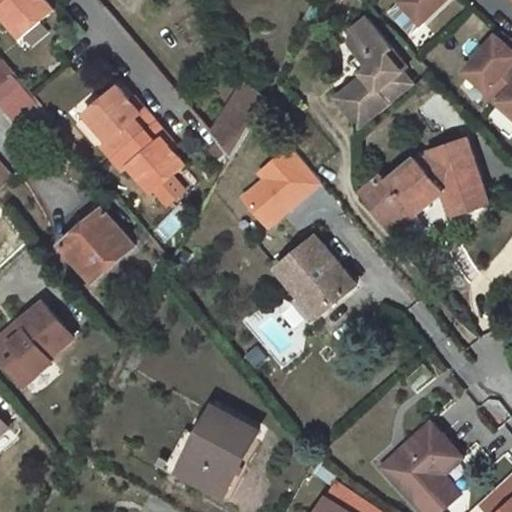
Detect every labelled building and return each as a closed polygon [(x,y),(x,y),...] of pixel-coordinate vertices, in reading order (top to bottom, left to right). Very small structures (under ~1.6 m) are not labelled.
[(0,0),(0,9),(22,35),(55,7),(48,0),(0,0)] [(393,0),(399,6),(401,3),(421,25),(447,0),(393,0)] [(413,87),(385,53),(389,49),(364,19),(348,32),(341,58),(358,79),(351,85),(353,88),(336,102),(359,131),(413,87)] [(464,71),(486,92),(481,96),(495,109),(497,107),(511,89),(511,49),(498,36),(464,71)] [(0,98),(37,142),(59,123),(0,54),(0,98)] [(236,153),(264,106),(270,96),(245,82),(215,131),(223,140),(235,155),(236,153)] [(107,146),(118,158),(159,122),(148,109),(144,112),(133,100),(121,86),(89,115),(112,141),(107,146)] [(511,89),(497,107),(511,121),(511,89)] [(133,100),(144,112),(148,109),(137,96),(133,100)] [(280,135),(262,115),(245,145),(256,151),(259,153),(280,135)] [(159,122),(118,158),(128,170),(134,166),(156,192),(189,164),(177,150),(166,138),(170,135),(159,122)] [(59,123),(37,142),(45,151),(67,133),(59,123)] [(181,147),(170,135),(166,138),(177,150),(181,147)] [(235,155),(223,140),(214,149),(228,167),(235,155)] [(250,162),(256,151),(245,145),(239,156),(250,162)] [(390,180),(366,199),(395,234),(418,215),(424,221),(451,199),(456,219),(488,211),(467,146),(430,157),(431,160),(420,164),(394,185),(390,180)] [(0,189),(11,180),(0,166),(0,189)] [(109,210),(66,244),(97,283),(140,249),(109,210)] [(167,237),(182,225),(173,213),(157,226),(167,237)] [(418,215),(395,234),(411,254),(435,234),(424,221),(418,215)] [(177,234),(168,251),(175,259),(187,239),(177,234)] [(320,234),(281,266),(284,270),(285,270),(303,292),(322,315),(360,282),(320,234)] [(322,315),(303,292),(296,299),(305,310),(314,321),(322,315)] [(305,310),(296,299),(290,304),(299,315),(305,310)] [(36,345),(10,367),(33,395),(36,398),(64,375),(52,359),(75,340),(45,305),(20,326),(36,345)] [(0,354),(10,367),(36,345),(20,326),(0,342),(0,354)] [(261,431),(217,406),(183,468),(227,492),(261,431)] [(0,438),(9,432),(0,419),(0,438)] [(435,421),(385,465),(425,511),(445,511),(465,496),(447,476),(467,458),(435,421)] [(511,511),(511,472),(470,511),(511,511)] [(390,511),(344,477),(319,511),(390,511)]
